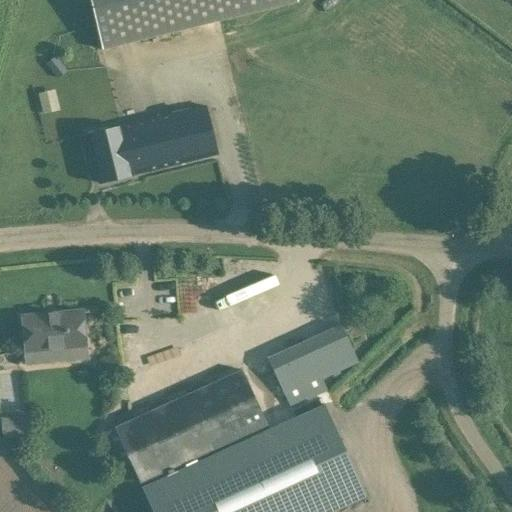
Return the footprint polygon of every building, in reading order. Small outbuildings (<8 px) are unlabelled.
[(88,0),(101,51),(297,2),(296,0),(88,0)] [(46,63),(57,78),(67,71),(57,58),(55,56),(46,63)] [(55,88),(39,92),(44,112),(59,108),(55,88)] [(217,154),(213,134),(205,103),(87,132),(99,183),(217,154)] [(26,363),(51,361),(71,359),(70,347),(86,345),(83,311),(22,316),(23,333),(20,333),(21,345),(24,344),(26,363)] [(267,358),(284,395),(290,408),(326,392),(320,378),(358,361),(341,324),(267,358)] [(104,433),(120,469),(130,464),(139,483),(267,424),(242,370),(104,433)] [(151,511),(333,511),(369,496),(323,398),(267,424),(139,483),(151,511)] [(31,415),(24,415),(1,418),(0,418),(3,439),(33,436),(31,415)]
